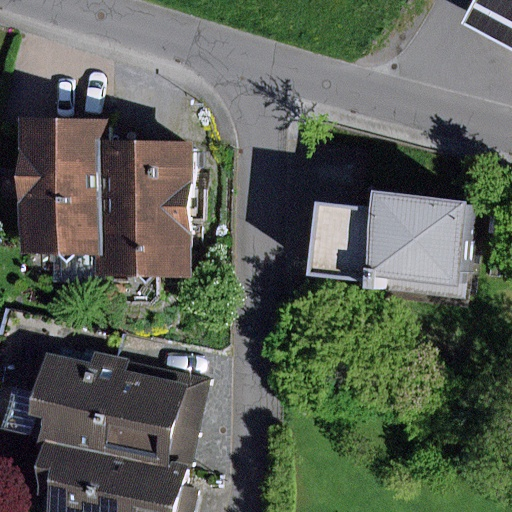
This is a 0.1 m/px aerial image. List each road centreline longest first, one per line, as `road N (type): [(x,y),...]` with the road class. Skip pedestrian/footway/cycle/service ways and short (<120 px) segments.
road 1 (residential): [(242,68),(258,143),(246,511)]
road 2 (residential): [(242,68),(511,135)]
road 3 (residential): [(5,0),(242,68)]
